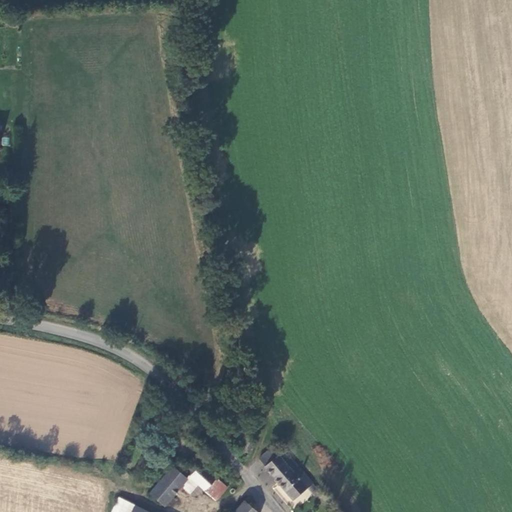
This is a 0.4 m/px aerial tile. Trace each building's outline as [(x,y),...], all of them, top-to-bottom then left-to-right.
[(193,438),(181,427),(176,433),(188,443),(193,438)] [(245,436),(240,448),(252,452),(255,441),(245,436)] [(264,467),(293,499),(313,483),(290,457),(285,462),(271,447),(260,457),(266,464),(264,467)] [(190,477),(198,484),(205,490),(212,482),(217,477),(210,471),(202,463),(194,472),(190,477)] [(165,505),(182,486),(188,479),(182,473),(173,465),(162,479),(150,492),(165,505)] [(188,479),(182,486),(190,494),(198,484),(190,477),(188,479)] [(212,482),(205,490),(216,501),(228,487),(217,477),(212,482)] [(149,511),(119,496),(111,511),(113,511),(149,511)] [(234,511),(256,511),(244,501),(234,511)]
